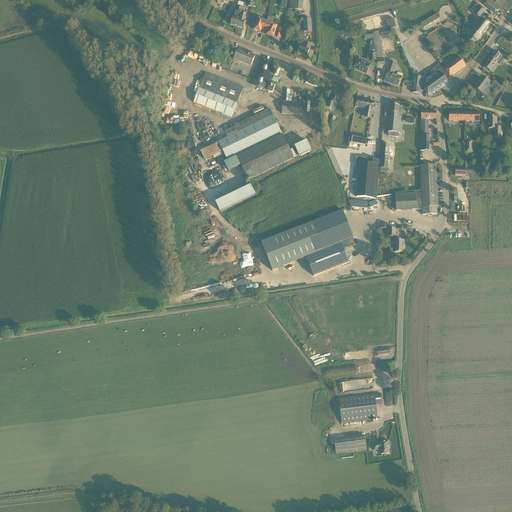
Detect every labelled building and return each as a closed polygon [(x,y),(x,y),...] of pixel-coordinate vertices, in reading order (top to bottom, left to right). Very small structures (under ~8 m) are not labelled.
[(302,10),(302,0),(289,0),(289,10),(302,10)] [(487,0),(485,0),(482,4),(495,14),(499,9),(487,0)] [(237,5),(231,25),(237,27),(239,19),(240,19),(242,12),(243,7),(237,5)] [(480,16),(485,10),(480,6),(475,12),(480,16)] [(239,19),(237,27),(244,29),(246,21),(245,21),(246,17),(245,17),(246,13),(242,12),(240,19),(239,19)] [(423,28),(440,18),(438,14),(421,24),(423,28)] [(255,17),(253,23),(255,24),(253,29),(255,29),(254,30),(258,32),(260,33),(261,31),(261,30),(263,31),(264,31),(268,23),(267,23),(264,21),(255,17)] [(264,32),(263,34),(270,36),(273,38),(274,37),(277,38),(280,38),(281,29),(278,29),(277,28),(277,27),(278,27),(272,24),(273,19),(268,18),(269,17),(268,17),(268,19),(267,23),(268,23),(264,31),(264,32)] [(490,24),(486,21),(481,17),(478,20),(481,22),(476,28),(475,27),(472,30),(474,32),(466,41),(472,46),(475,42),(476,42),(490,24)] [(312,32),(311,19),(303,20),(303,32),(312,32)] [(395,27),(393,20),(386,21),(388,29),(395,27)] [(376,55),(377,60),(384,59),(381,37),(392,35),(391,29),(373,33),(376,55)] [(365,40),(370,39),(371,42),(374,41),(372,32),(363,34),(365,40)] [(297,54),(307,57),(312,45),(305,42),(303,47),(300,46),(297,54)] [(251,66),(255,57),(255,56),(250,54),(250,55),(238,50),(234,60),(251,66)] [(504,58),(499,54),(495,51),(484,67),(490,72),(498,60),(501,62),(504,58)] [(450,77),(465,65),(459,57),(444,69),(450,77)] [(356,64),(354,69),(367,74),(369,70),(371,65),(363,62),(364,60),(360,58),(358,60),(356,64)] [(272,74),(275,65),(260,59),(251,85),(266,91),(272,76),(273,77),(274,74),(272,74)] [(402,78),(392,74),(396,64),(391,62),(387,72),(388,72),(384,81),(399,87),(402,78)] [(438,76),(435,79),(441,87),(448,83),(444,77),(447,75),(442,68),(436,73),(438,76)] [(243,88),(234,84),(205,73),(200,88),(237,103),(243,88)] [(482,94),(489,84),(491,82),(482,76),(477,82),(478,83),(474,88),(482,94)] [(182,85),(179,93),(182,94),(188,78),(185,77),(182,85)] [(420,94),(422,78),(419,77),(414,77),(414,79),(412,93),(420,94)] [(425,86),(424,89),(428,94),(431,95),(441,87),(435,79),(425,86)] [(503,87),(499,84),(495,81),(491,86),(499,92),(503,87)] [(237,104),(227,100),(199,89),(194,103),(222,114),(231,118),(237,104)] [(336,108),(338,102),(340,97),(334,95),(332,101),(330,100),(327,108),(331,109),(332,107),(336,108)] [(373,110),(374,102),(357,99),(355,107),(366,109),(365,114),(372,115),(373,110)] [(302,115),(302,103),(282,102),(282,114),(302,115)] [(400,133),(401,117),(402,112),(399,112),(399,106),(390,105),(388,132),(389,132),(388,136),(398,137),(399,133),(400,133)] [(227,138),(218,142),(228,160),(282,134),(270,109),(256,115),(255,114),(251,116),(252,118),(235,126),(236,127),(225,132),(227,138)] [(428,136),(428,122),(425,122),(425,119),(436,119),(436,112),(421,112),(421,117),(421,151),(429,151),(429,146),(429,136),(428,136)] [(466,121),(466,112),(449,112),(449,121),(466,121)] [(479,113),(466,112),(466,121),(479,122),(479,113)] [(488,117),(488,122),(488,129),(494,129),(494,138),(501,138),(501,132),(501,127),(497,127),(497,117),(488,117)] [(352,136),(351,144),(365,147),(367,138),(352,135),(352,136)] [(298,157),(310,151),(305,141),(293,146),(298,157)] [(387,173),(389,145),(383,145),(380,172),(387,173)] [(356,157),(356,163),(357,163),(357,166),(359,166),(356,197),(376,199),(380,160),(366,159),(366,158),(356,157)] [(396,198),(391,198),(392,211),(396,211),(422,210),(423,215),(437,215),(436,207),(438,207),(436,165),(431,165),(420,166),(421,194),(395,195),(396,198)] [(465,169),(456,168),(455,176),(465,177),(465,169)] [(192,188),(197,202),(202,200),(200,194),(201,194),(198,185),(192,188)] [(250,186),(213,201),(216,209),(204,214),(205,217),(255,197),(250,186)] [(348,201),(351,208),(367,209),(367,203),(348,201)] [(313,223),(261,243),(272,271),(306,258),(314,277),(349,263),(345,250),(356,246),(353,240),(342,244),(324,251),(313,223)] [(389,225),(384,225),(381,224),(381,228),(388,229),(388,237),(395,237),(396,229),(389,229),(389,225)] [(404,241),(399,240),(394,240),(394,249),(391,249),(391,253),(404,253),(404,241)] [(377,419),(376,405),(382,404),(381,394),(370,395),(339,399),(342,423),(372,420),(377,419)] [(366,451),(364,436),(334,439),(336,454),(366,451)] [(389,448),(389,441),(379,442),(380,443),(373,444),(374,451),(380,450),(381,455),(389,454),(389,448)]
